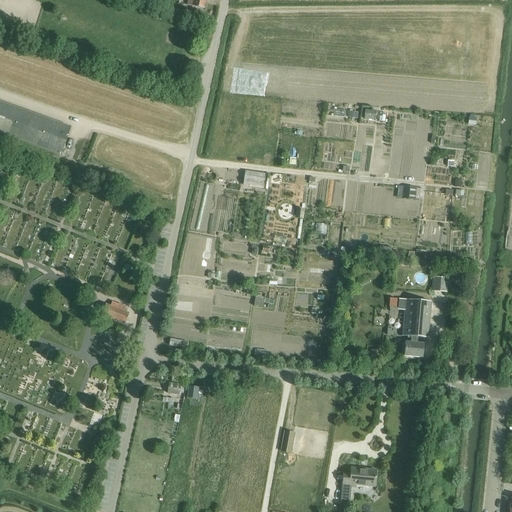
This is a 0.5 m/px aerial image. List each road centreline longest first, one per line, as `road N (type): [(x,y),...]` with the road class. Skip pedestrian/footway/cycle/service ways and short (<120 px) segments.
road 1 (unclassified): [(144,362),(225,0)]
road 2 (unclassified): [(467,388),(144,362)]
road 3 (unclassified): [(112,511),(144,362)]
road 4 (unknown): [(285,373),(263,511)]
